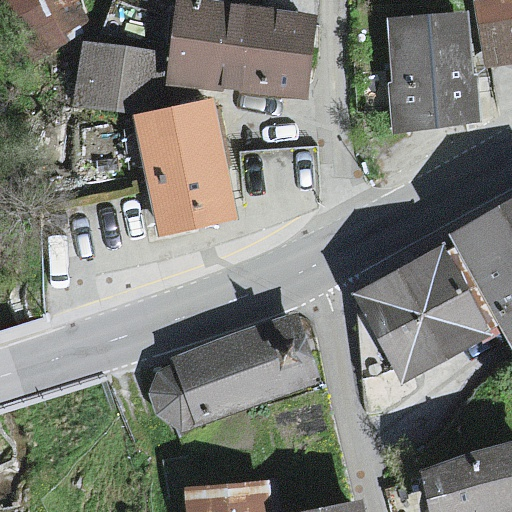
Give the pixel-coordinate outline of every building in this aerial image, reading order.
[(67,0),(5,0),(0,3),(0,36),(23,74),(89,34),(67,0)] [(264,5),(236,0),(175,0),(165,82),(310,97),(318,15),(264,5)] [(511,0),(466,0),(479,76),(511,70),(511,0)] [(458,18),(373,23),(380,131),(465,125),(458,18)] [(142,54),(70,47),(64,107),(136,114),(142,54)] [(136,114),(113,119),(129,195),(141,248),(230,229),(217,169),(202,100),(136,114)] [(511,197),(449,233),(511,347),(511,197)] [(436,242),(343,291),(396,390),(488,341),(436,242)] [(299,315),(154,367),(142,397),(155,424),(179,432),(323,385),(299,315)] [(511,442),(402,462),(411,511),(505,511),(511,511),(511,442)] [(255,511),(253,481),(165,489),(167,511),(255,511)] [(346,511),(345,503),(300,511),(346,511)]
